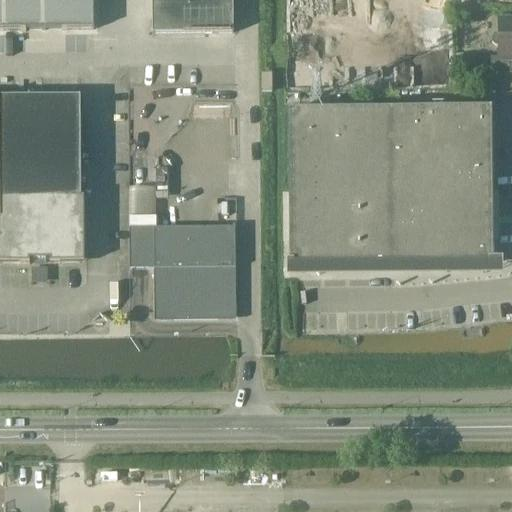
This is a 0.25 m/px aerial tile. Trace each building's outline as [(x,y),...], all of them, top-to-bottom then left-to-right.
[(0,0),(0,29),(93,29),(93,0),(0,0)] [(232,0),(151,0),(152,32),(233,31),(232,0)] [(511,19),(498,19),(498,33),(495,33),(493,35),(491,37),(491,41),(493,44),(495,45),(498,45),(498,58),(490,58),(491,73),(511,72),(511,19)] [(262,91),(271,91),(271,73),(261,73),(262,91)] [(80,98),(10,98),(0,98),(0,260),(19,260),(19,264),(29,264),(29,260),(54,260),(80,260),(80,213),(84,213),(84,198),(80,198),(80,98)] [(447,109),(287,110),(288,266),(492,264),(491,109),(447,109)] [(154,228),(130,228),(130,269),(155,269),(155,317),(236,316),(235,227),(155,228),(154,228)]
